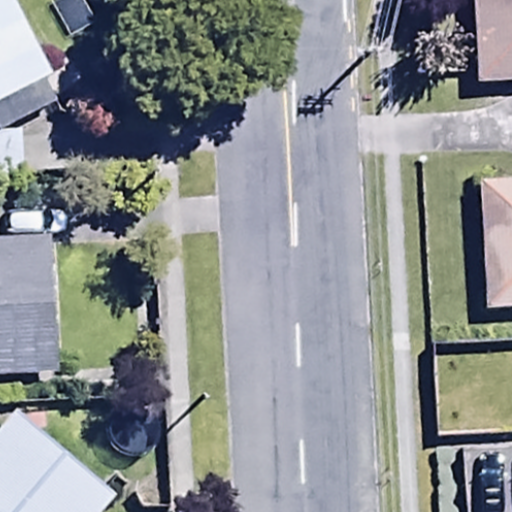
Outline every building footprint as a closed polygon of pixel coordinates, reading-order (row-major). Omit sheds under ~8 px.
[(0,0),(0,118),(56,89),(8,0),(0,0)] [(511,0),(474,0),(479,96),(511,93),(511,0)] [(511,189),(483,191),(489,324),(511,322),(511,189)] [(55,253),(0,255),(0,389),(61,387),(55,253)] [(0,511),(118,511),(121,509),(18,425),(0,446),(0,511)]
